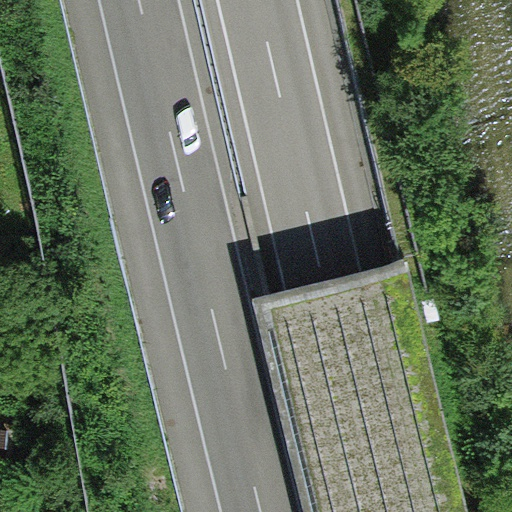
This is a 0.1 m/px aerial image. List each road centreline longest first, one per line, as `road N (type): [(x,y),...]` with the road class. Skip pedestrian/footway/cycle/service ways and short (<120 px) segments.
road 1 (motorway): [(380,511),(258,0)]
road 2 (motorway): [(140,0),(258,511)]
